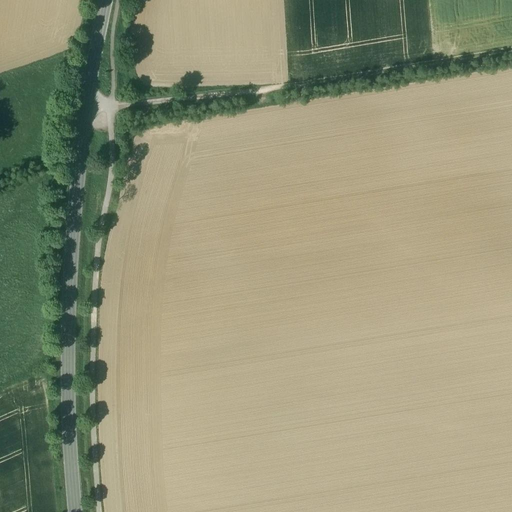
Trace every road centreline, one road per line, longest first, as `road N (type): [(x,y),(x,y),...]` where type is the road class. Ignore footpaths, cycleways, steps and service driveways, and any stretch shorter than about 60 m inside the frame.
road 1 (tertiary): [(107,0),(75,187),(67,361),(74,511)]
road 2 (track): [(113,108),(511,53)]
